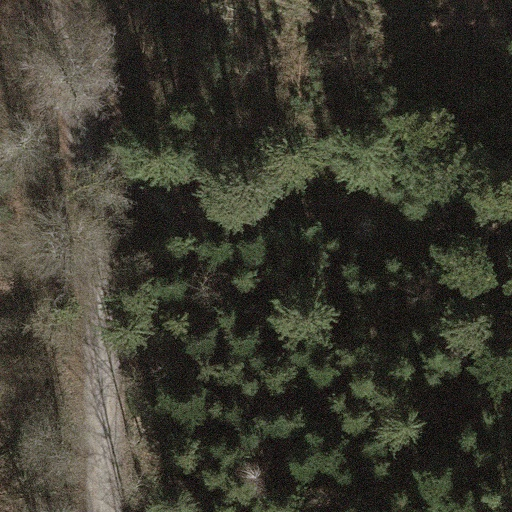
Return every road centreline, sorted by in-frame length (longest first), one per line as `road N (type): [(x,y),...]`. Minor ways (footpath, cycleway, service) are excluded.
road 1 (track): [(82,96),(260,317),(399,511)]
road 2 (track): [(65,0),(108,360),(111,511)]
